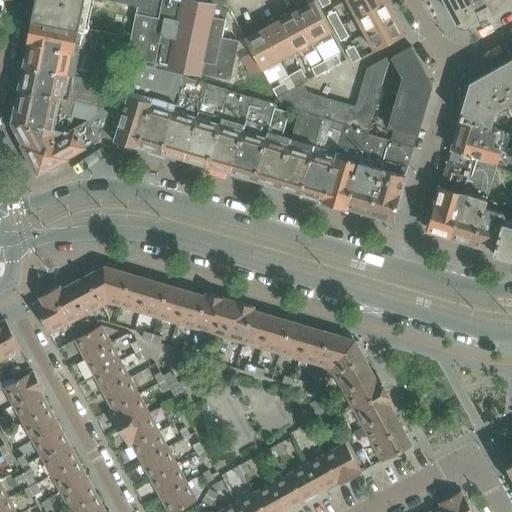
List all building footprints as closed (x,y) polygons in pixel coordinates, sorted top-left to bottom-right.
[(151,0),(35,0),(32,18),(83,29),(87,30),(92,0),(103,0),(137,7),(150,9),(151,0)] [(223,0),(151,0),(150,9),(137,7),(130,40),(125,61),(156,68),(156,65),(167,68),(167,69),(202,76),(202,75),(231,81),(239,41),(224,38),(228,19),(226,19),(229,9),(223,0)] [(355,17),(386,0),(346,0),(355,17)] [(395,17),(393,13),(392,13),(389,9),(391,9),(386,0),(355,17),(365,34),(395,17)] [(511,1),(511,0),(445,0),(457,22),(465,24),(480,16),(480,17),(486,14),(487,15),(511,1)] [(331,32),(314,1),(305,6),(305,8),(301,10),(301,9),(296,11),(313,42),(331,32)] [(313,42),(296,11),(292,14),(292,15),(288,17),(288,16),(279,20),(296,51),(313,42)] [(342,24),(335,12),(327,16),(333,29),(342,24)] [(405,34),(400,25),(399,26),(397,22),(398,21),(395,17),(365,34),(374,51),(401,37),(405,34)] [(125,61),(130,40),(83,30),(83,29),(32,18),(27,43),(28,44),(77,54),(78,53),(125,63),(125,61)] [(296,51),(279,20),(271,24),(272,26),(268,28),(267,27),(262,29),(279,60),(296,51)] [(349,37),(342,24),(333,29),(340,42),(349,37)] [(279,60),(262,29),(258,32),(259,33),(255,35),(254,34),(245,39),(262,70),(279,60)] [(115,62),(77,54),(28,44),(24,66),(73,76),(73,74),(101,80),(101,78),(111,80),(115,62)] [(360,59),(353,46),(345,50),(352,63),(360,59)] [(422,65),(412,46),(407,49),(391,58),(401,76),(422,65)] [(341,63),(336,55),(324,62),(328,70),(341,63)] [(383,84),(391,58),(390,56),(366,68),(364,78),(383,84)] [(511,59),(473,82),(469,87),(460,117),(490,126),(495,109),(509,100),(511,105),(511,59)] [(138,148),(138,146),(150,105),(160,69),(156,68),(125,61),(125,63),(118,84),(111,109),(108,119),(103,137),(114,140),(138,148)] [(328,70),(324,62),(311,68),(315,77),(328,70)] [(422,65),(401,76),(402,79),(399,89),(428,98),(432,85),(422,65)] [(111,109),(118,84),(116,84),(116,85),(73,76),(24,66),(19,90),(111,109)] [(161,153),(184,75),(160,69),(150,105),(138,146),(161,153)] [(307,81),(301,69),(288,76),(290,80),(294,89),(302,84),(307,81)] [(203,95),(207,85),(184,78),(184,75),(161,153),(185,160),(203,96),(203,95)] [(380,93),(383,84),(364,78),(361,88),(380,93)] [(277,98),(294,89),(290,80),(273,90),(277,98)] [(296,110),(300,97),(307,93),(302,84),(294,89),(277,98),(281,106),(296,110)] [(207,166),(222,117),(223,112),(224,112),(226,104),(225,103),(228,92),(207,85),(203,95),(203,96),(185,160),(207,166)] [(377,103),(380,93),(361,88),(358,97),(377,103)] [(428,98),(399,89),(394,106),(423,115),(428,98)] [(108,119),(111,109),(19,90),(11,123),(18,135),(37,125),(39,128),(42,127),(43,129),(58,132),(59,129),(70,132),(76,129),(82,124),(96,115),(108,119)] [(230,173),(249,110),(253,98),(230,92),(226,104),(224,112),(235,116),(233,121),(222,117),(207,166),(230,173)] [(311,115),(317,96),(307,93),(300,97),(296,110),(298,111),(311,115)] [(321,118),(327,98),(317,96),(311,115),(321,118)] [(369,132),(377,103),(358,97),(355,107),(365,110),(360,129),(369,132)] [(331,121),(336,101),(327,98),(321,118),(322,118),(331,121)] [(340,123),(346,104),(336,101),(331,121),(340,123)] [(365,110),(355,107),(346,104),(340,123),(344,125),(360,129),(365,110)] [(423,115),(394,106),(387,128),(394,129),(417,136),(423,115)] [(275,186),(292,132),(284,129),(289,112),(275,108),(272,117),(253,180),(275,186)] [(253,180),(272,117),(249,110),(230,173),(253,180)] [(300,194),(312,152),(322,118),(321,118),(311,115),(298,111),(292,132),(275,186),(300,194)] [(84,147),(103,137),(108,119),(96,115),(82,124),(76,129),(70,132),(59,129),(58,132),(43,129),(42,127),(39,128),(37,125),(18,135),(23,145),(22,146),(38,175),(67,159),(66,157),(84,148),(84,147)] [(511,150),(492,145),(497,128),(490,126),(460,117),(451,148),(476,156),(498,163),(511,167),(511,164),(511,150)] [(358,165),(364,147),(369,132),(360,129),(344,125),(335,159),(322,200),(321,202),(345,209),(346,207),(358,165)] [(414,147),(417,136),(394,129),(390,140),(414,147)] [(394,215),(409,164),(414,147),(390,140),(388,147),(381,172),(368,214),(386,219),(394,215)] [(368,214),(381,172),(388,147),(382,145),(379,151),(364,147),(358,165),(346,207),(368,214)] [(498,163),(476,156),(451,148),(440,186),(465,193),(475,196),(476,192),(488,196),(498,163)] [(322,200),(335,159),(312,152),(300,194),(322,200)] [(505,220),(511,199),(511,184),(509,184),(505,195),(507,201),(502,214),(496,212),(498,210),(494,203),(487,200),(473,245),(494,251),(505,220)] [(451,238),(465,193),(440,186),(428,225),(432,233),(451,238)] [(473,245),(487,200),(475,196),(465,193),(451,238),(473,245)] [(511,221),(505,220),(494,251),(494,253),(511,257),(511,221)] [(119,307),(129,274),(115,270),(116,267),(107,264),(107,267),(104,266),(103,267),(101,268),(99,265),(91,269),(93,272),(87,275),(104,306),(108,303),(119,307)] [(139,313),(149,280),(129,274),(119,307),(121,308),(119,314),(136,320),(138,313),(139,313)] [(104,306),(87,275),(69,285),(85,316),(104,306)] [(158,318),(168,285),(149,280),(139,313),(158,318)] [(85,316),(69,285),(61,289),(60,286),(49,292),(68,325),(85,316)] [(177,324),(187,291),(168,285),(158,318),(177,324)] [(195,330),(205,296),(187,291),(177,324),(195,330)] [(68,325),(49,292),(39,297),(41,300),(33,305),(49,335),(50,334),(56,345),(62,342),(57,331),(68,325)] [(223,338),(234,301),(206,293),(205,296),(195,330),(223,338)] [(243,344),(253,310),(254,307),(234,301),(223,338),(243,344)] [(262,349),(271,316),(253,310),(243,344),(262,349)] [(279,355),(290,321),(271,316),(262,349),(279,355)] [(22,351),(9,327),(5,320),(0,322),(0,353),(4,361),(22,351)] [(91,326),(88,320),(79,325),(82,331),(91,326)] [(299,360),(309,327),(290,321),(279,355),(299,360)] [(111,344),(101,326),(75,340),(84,358),(111,344)] [(319,366),(329,333),(309,327),(299,360),(319,366)] [(151,342),(153,335),(143,332),(141,339),(151,342)] [(364,359),(360,351),(363,349),(359,342),(356,343),(355,341),(354,340),(351,339),(352,336),(344,334),(343,337),(329,333),(319,366),(316,374),(331,378),(334,376),(334,375),(364,359)] [(160,345),(162,338),(153,335),(151,342),(160,345)] [(141,350),(137,342),(130,345),(135,354),(141,350)] [(121,361),(111,344),(84,358),(94,376),(121,361)] [(146,358),(141,350),(135,354),(139,362),(146,358)] [(187,363),(190,353),(182,350),(179,361),(187,363)] [(193,365),(196,354),(190,353),(187,363),(193,365)] [(222,366),(224,356),(218,354),(215,364),(222,366)] [(343,391),(373,375),(364,359),(334,375),(334,376),(343,391)] [(130,378),(121,361),(94,376),(103,393),(130,378)] [(195,376),(187,363),(178,368),(185,381),(195,376)] [(254,375),(256,368),(246,365),(244,372),(254,375)] [(23,372),(19,366),(10,371),(13,378),(23,372)] [(263,378),(265,371),(256,368),(254,375),(263,378)] [(43,390),(33,371),(16,382),(4,388),(14,408),(41,393),(40,392),(43,390)] [(179,385),(172,371),(162,377),(165,381),(170,390),(179,385)] [(165,381),(162,377),(160,373),(154,376),(159,385),(165,381)] [(353,409),(386,391),(376,373),(373,375),(343,391),(353,409)] [(202,390),(195,376),(185,381),(193,395),(202,390)] [(292,386),(294,379),(284,377),(282,383),(292,386)] [(139,395),(130,378),(103,393),(112,410),(139,395)] [(301,389),(303,382),(294,379),(292,386),(301,389)] [(317,398),(321,382),(311,379),(307,396),(317,398)] [(170,390),(165,381),(159,385),(163,394),(170,390)] [(187,399),(179,385),(170,390),(178,404),(187,399)] [(396,409),(386,391),(353,409),(362,427),(393,411),(396,409)] [(50,410),(44,399),(41,393),(14,408),(23,424),(50,410)] [(139,395),(112,410),(109,411),(119,430),(149,413),(139,395)] [(325,412),(318,400),(309,405),(316,417),(325,412)] [(176,410),(171,401),(164,405),(169,414),(176,410)] [(59,427),(55,419),(50,410),(23,424),(32,441),(59,427)] [(402,428),(397,418),(393,411),(362,427),(371,444),(402,428)] [(159,431),(149,413),(119,430),(129,447),(132,446),(159,431)] [(319,426),(315,420),(307,424),(310,431),(319,426)] [(350,430),(346,420),(339,424),(344,433),(350,430)] [(10,430),(5,421),(0,424),(0,427),(3,433),(10,430)] [(310,431),(307,424),(298,429),(301,436),(310,431)] [(68,444),(59,427),(32,441),(42,458),(68,444)] [(190,437),(185,427),(179,431),(184,440),(190,437)] [(412,445),(407,437),(402,428),(371,444),(382,462),(412,445)] [(14,437),(10,430),(3,433),(7,441),(14,437)] [(168,448),(159,431),(132,446),(141,463),(168,448)] [(361,473),(351,454),(345,443),(342,438),(332,443),(335,448),(323,455),(337,482),(339,485),(361,473)] [(204,451),(199,443),(198,442),(192,445),(197,455),(204,451)] [(78,461),(72,451),(68,444),(42,458),(51,476),(78,461)] [(285,453),(280,444),(274,447),(279,456),(285,453)] [(10,453),(5,445),(0,448),(0,451),(3,457),(10,453)] [(279,456),(274,447),(268,451),(273,460),(279,456)] [(178,466),(168,448),(141,463),(151,481),(178,466)] [(367,458),(363,449),(356,453),(361,461),(367,458)] [(209,460),(204,451),(197,455),(202,464),(209,460)] [(29,464),(22,452),(16,456),(23,468),(29,464)] [(15,462),(10,453),(3,457),(8,466),(15,462)] [(337,482),(323,455),(307,464),(320,491),(337,482)] [(88,479),(83,471),(78,461),(51,476),(61,493),(88,479)] [(250,472),(245,463),(240,466),(244,475),(250,472)] [(320,491),(307,464),(288,474),(303,500),(320,491)] [(187,483),(178,466),(151,481),(160,498),(187,483)] [(244,475),(240,466),(233,470),(238,478),(244,475)] [(35,483),(32,477),(35,476),(32,469),(23,474),(26,481),(29,486),(35,483)] [(214,480),(211,476),(209,471),(202,474),(207,483),(214,480)] [(26,481),(23,474),(14,479),(17,486),(26,481)] [(303,500),(288,474),(271,483),(286,510),(303,500)] [(97,497),(91,486),(88,479),(61,493),(71,511),(97,497)] [(0,503),(9,499),(0,482),(0,503)] [(175,511),(197,502),(187,483),(160,498),(168,511),(175,511)] [(281,511),(286,510),(271,483),(254,493),(264,511),(281,511)] [(43,496),(36,484),(30,487),(35,496),(37,499),(43,496)] [(35,496),(30,487),(24,491),(29,499),(35,496)] [(218,496),(209,490),(206,495),(214,501),(218,496)] [(472,511),(461,491),(439,503),(441,506),(443,511),(472,511)] [(264,511),(254,493),(236,503),(241,511),(264,511)] [(211,507),(214,501),(206,495),(202,501),(211,507)] [(106,511),(105,511),(102,506),(97,497),(71,511),(108,511),(109,511),(106,511)] [(0,511),(16,511),(9,499),(0,503),(0,511)] [(47,511),(53,509),(48,500),(42,504),(46,511),(47,511)] [(241,511),(236,503),(219,511),(241,511)]
